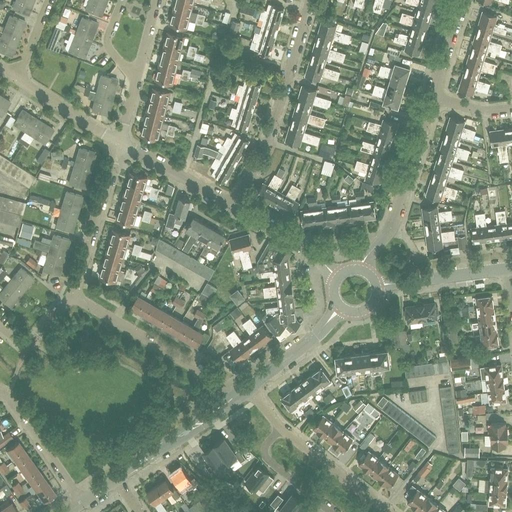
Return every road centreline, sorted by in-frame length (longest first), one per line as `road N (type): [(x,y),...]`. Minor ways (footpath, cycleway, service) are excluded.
road 1 (residential): [(231,204),(268,137),(310,0)]
road 2 (residential): [(237,397),(72,295)]
road 3 (residential): [(359,269),(396,214),(431,96)]
road 4 (residential): [(72,295),(120,142)]
road 5 (unclassified): [(117,481),(237,397)]
road 6 (residential): [(386,511),(280,426)]
road 7 (unclassified): [(376,286),(508,267)]
road 8 (residential): [(82,502),(4,397)]
road 9 (residential): [(337,277),(298,242),(231,204)]
road 10 (residential): [(231,204),(120,142)]
road 11 (residential): [(120,142),(15,77)]
road 12 (unclassified): [(247,388),(341,308)]
road 13 (residential): [(329,511),(264,454),(280,426)]
